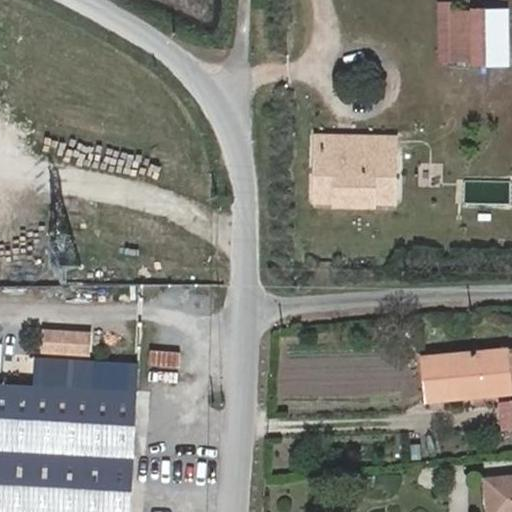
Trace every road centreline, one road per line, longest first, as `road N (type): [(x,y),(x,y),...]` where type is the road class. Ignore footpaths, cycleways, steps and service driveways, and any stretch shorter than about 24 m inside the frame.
road 1 (unclassified): [(85,0),(179,60),(216,94),(246,167),(250,301)]
road 2 (unclassified): [(511,296),(250,301)]
road 3 (unclassified): [(250,301),(239,511)]
road 4 (unknown): [(182,301),(177,511)]
road 5 (unknown): [(182,301),(0,301)]
